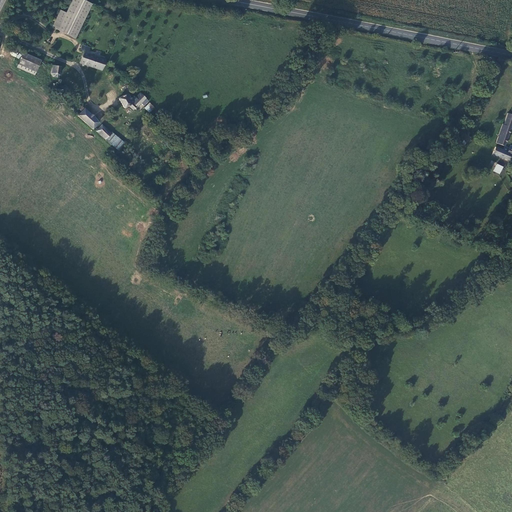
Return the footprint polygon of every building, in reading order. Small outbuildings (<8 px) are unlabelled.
[(74,38),(91,4),(82,0),(72,0),(66,13),(57,30),(58,31),(74,38)] [(57,30),(66,13),(60,10),(52,27),(57,30)] [(77,40),(74,38),(58,31),(51,45),(50,48),(68,57),(77,40)] [(85,47),(79,62),(80,62),(101,70),(103,64),(108,65),(109,61),(105,60),(87,54),(89,49),(85,47)] [(35,72),(40,60),(23,53),(18,64),(35,72)] [(58,75),(60,67),(51,65),(50,73),(51,75),(53,76),(55,77),(57,76),(58,75)] [(135,106),(145,98),(140,93),(135,97),(133,95),(130,97),(127,93),(118,98),(124,108),(128,105),(131,110),(132,109),(132,110),(134,111),(135,111),(136,111),(137,109),(137,108),(135,106)] [(150,102),(144,107),(149,113),(155,108),(150,102)] [(79,105),(74,112),(77,115),(83,108),(79,105)] [(83,108),(77,115),(92,129),(98,122),(83,108)] [(502,123),(495,143),(504,146),(506,141),(511,121),(511,115),(507,113),(503,124),(502,123)] [(101,124),(95,130),(111,145),(112,144),(118,149),(124,141),(111,132),(110,133),(101,124)] [(449,149),(454,154),(465,143),(470,138),(465,133),(449,149)] [(511,148),(504,146),(502,150),(495,147),(492,154),(503,159),(506,153),(511,155),(511,148)]
